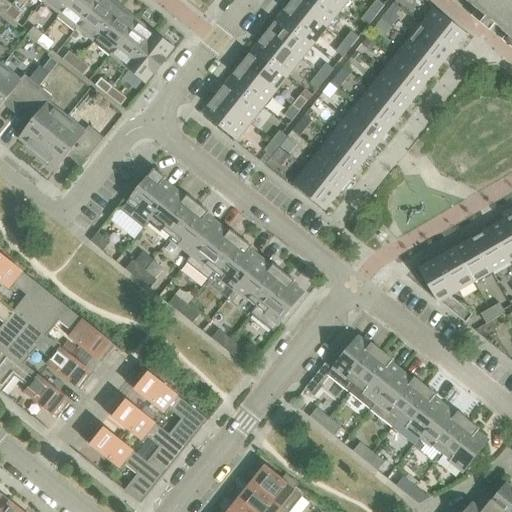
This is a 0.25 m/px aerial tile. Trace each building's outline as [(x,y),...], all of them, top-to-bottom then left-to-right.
[(0,0),(0,9),(6,14),(12,6),(4,0),(0,0)] [(44,0),(44,1),(60,14),(61,14),(72,0),(44,0)] [(75,32),(78,28),(77,28),(99,0),(72,0),(61,14),(60,14),(57,18),(75,32)] [(99,0),(77,28),(78,28),(94,41),(121,8),(110,0),(99,0)] [(323,0),(294,0),(293,2),(326,28),(338,12),(323,0)] [(323,0),(338,12),(348,0),(323,0)] [(511,0),(464,0),(511,38),(511,0)] [(378,1),(370,11),(377,17),(385,6),(378,1)] [(293,2),(280,18),(313,44),(326,28),(293,2)] [(402,10),(394,4),(387,13),(395,19),(402,10)] [(22,13),(12,6),(6,14),(16,22),(22,13)] [(94,41),(111,55),(138,22),(121,8),(94,41)] [(435,9),(421,26),(453,51),(456,47),(455,46),(462,37),(463,38),(466,34),(435,9)] [(370,26),(377,17),(370,11),(363,21),(370,26)] [(280,18),(267,34),(300,60),(313,44),(280,18)] [(393,29),(382,20),(376,27),(387,36),(393,29)] [(111,55),(128,68),(155,35),(154,35),(138,22),(111,55)] [(27,34),(38,43),(45,35),(34,26),(27,34)] [(450,54),(453,51),(421,26),(409,42),(440,67),(443,63),(442,62),(449,53),(450,54)] [(352,33),(344,43),(351,48),(359,38),(352,33)] [(155,34),(154,35),(155,35),(128,68),(146,82),(154,72),(156,74),(166,61),(164,60),(173,48),(155,34)] [(267,34),(254,50),(287,76),(300,60),(267,34)] [(54,42),(45,35),(38,43),(48,51),(54,42)] [(377,42),(369,36),(361,46),(369,52),(377,42)] [(438,70),(440,67),(409,42),(396,58),(427,83),(430,79),(429,78),(436,69),(438,70)] [(343,58),(351,48),(344,43),(337,53),(343,58)] [(254,50),(242,66),(275,92),(287,76),(254,50)] [(63,60),(73,68),(80,59),(70,51),(63,60)] [(364,58),(357,52),(351,59),(358,65),(364,58)] [(52,58),(43,69),(49,74),(58,63),(52,58)] [(425,86),(427,83),(396,58),(383,74),(414,99),(418,95),(416,94),(424,85),(425,86)] [(91,67),(80,59),(73,68),(84,76),(91,67)] [(327,65),(319,75),(325,80),(333,70),(327,65)] [(242,66),(229,82),(262,108),(275,92),(242,66)] [(20,81),(3,67),(0,69),(0,108),(9,97),(22,108),(39,87),(25,75),(20,81)] [(352,75),(344,68),(331,85),(339,91),(340,91),(352,75)] [(412,102),(414,99),(383,74),(370,90),(402,115),(405,111),(404,110),(411,101),(412,102)] [(319,89),(325,80),(319,75),(312,84),(319,89)] [(94,85),(107,95),(113,87),(100,78),(94,85)] [(229,82),(216,97),(249,124),(262,108),(229,82)] [(339,91),(331,85),(324,94),(331,100),(339,91)] [(54,98),(39,87),(22,108),(36,119),(20,139),(27,145),(25,147),(36,156),(67,118),(49,104),(54,98)] [(126,98),(113,87),(107,95),(120,105),(126,98)] [(399,118),(402,115),(370,90),(358,106),(389,131),(392,127),(391,126),(398,117),(399,118)] [(236,140),(249,124),(216,97),(203,114),(236,140)] [(302,97),(293,107),(300,113),(308,102),(302,97)] [(387,134),(389,131),(358,106),(345,122),(376,147),(379,143),(378,142),(385,133),(387,134)] [(293,121),(300,113),(293,107),(286,116),(293,121)] [(313,122),(319,114),(311,108),(305,115),(313,122)] [(300,138),(313,122),(305,115),(292,131),(300,138)] [(85,132),(67,118),(36,156),(48,165),(49,163),(57,169),(73,149),(87,160),(104,139),(89,127),(85,132)] [(374,150),(376,147),(345,122),(332,138),(363,163),(367,159),(365,158),(373,149),(374,150)] [(279,130),(271,141),(278,146),(286,136),(279,130)] [(286,136),(278,146),(289,155),(297,145),(286,136)] [(361,166),(363,163),(332,138),(319,154),(350,179),(354,175),(353,174),(360,165),(361,166)] [(270,156),(278,146),(271,141),(263,151),(270,156)] [(278,146),(270,156),(281,166),(289,155),(278,146)] [(348,182),(350,179),(319,154),(307,170),(338,195),(341,191),(340,190),(347,181),(348,182)] [(144,229),(150,221),(174,191),(163,182),(166,179),(154,169),(121,211),(144,229)] [(336,198),(338,195),(307,170),(294,186),(325,211),(328,207),(327,206),(334,197),(336,198)] [(184,199),(174,191),(150,221),(171,238),(198,204),(187,196),(184,199)] [(209,213),(198,204),(171,238),(192,255),(193,255),(217,225),(206,217),(209,213)] [(491,229),(509,261),(511,259),(511,225),(508,219),(491,229)] [(227,234),(217,225),(193,255),(192,255),(186,262),(209,281),(215,273),(214,273),(241,239),(230,230),(227,234)] [(474,239),(492,271),(510,261),(509,261),(491,229),(474,239)] [(90,242),(102,251),(109,243),(97,233),(90,242)] [(252,247),(241,239),(214,273),(215,273),(236,290),(260,260),(249,251),(252,247)] [(456,249),(475,281),(492,271),(474,239),(456,249)] [(439,259),(457,291),(475,281),(456,249),(439,259)] [(27,295),(15,311),(14,312),(30,325),(53,296),(0,253),(0,282),(11,291),(15,286),(27,295)] [(449,295),(457,291),(439,259),(419,271),(438,302),(466,324),(473,315),(449,295)] [(125,269),(138,279),(145,271),(132,260),(125,269)] [(270,268),(260,260),(236,290),(257,307),(284,273),(273,265),(270,268)] [(156,280),(145,271),(138,279),(149,288),(156,280)] [(295,282),(284,273),(257,307),(251,314),(274,332),(304,295),(292,286),(295,282)] [(181,314),(188,305),(194,298),(182,289),(169,304),(181,314)] [(46,337),(47,337),(59,321),(70,331),(67,336),(102,364),(115,347),(123,354),(124,353),(53,296),(30,325),(46,337)] [(0,319),(5,323),(0,329),(0,345),(8,352),(30,325),(14,312),(15,311),(0,299),(0,319)] [(500,304),(490,309),(496,319),(505,313),(500,304)] [(199,314),(188,305),(181,314),(193,323),(199,314)] [(481,314),(486,324),(496,319),(490,309),(481,314)] [(94,374),(47,337),(46,337),(30,325),(8,352),(24,365),(25,364),(37,349),(48,358),(44,363),(80,391),(94,374)] [(211,338),(224,348),(231,340),(218,329),(211,338)] [(357,338),(327,375),(350,393),(383,352),(372,343),(369,347),(357,338)] [(243,349),(231,340),(224,348),(236,357),(243,349)] [(0,362),(8,352),(0,345),(0,362)] [(52,386),(25,364),(24,365),(8,352),(0,362),(0,392),(48,431),(49,430),(2,392),(15,377),(26,386),(22,391),(58,419),(71,402),(59,392),(52,386)] [(393,361),(383,352),(350,393),(371,410),(401,373),(391,364),(393,361)] [(182,419),(169,435),(186,449),(208,421),(137,363),(136,364),(144,371),(131,387),(166,415),(170,410),(182,419)] [(412,381),(401,373),(371,410),(393,428),(399,421),(399,420),(426,386),(415,378),(412,381)] [(57,379),(52,386),(59,392),(65,385),(57,379)] [(437,395),(426,386),(399,420),(399,421),(420,437),(444,407),(434,399),(437,395)] [(160,447),(147,462),(147,463),(164,477),(186,449),(169,435),(123,397),(109,415),(144,443),(148,438),(160,447)] [(455,416),(444,407),(420,437),(442,454),(469,421),(458,412),(455,416)] [(310,418),(322,427),(329,418),(317,409),(310,418)] [(342,428),(329,418),(322,427),(335,437),(342,428)] [(480,429),(469,421),(442,454),(464,472),(488,442),(477,433),(480,429)] [(141,505),(164,477),(147,463),(147,462),(101,425),(87,442),(122,471),(126,466),(137,475),(125,490),(78,453),(77,454),(141,505)] [(353,452),(366,462),(373,453),(360,443),(353,452)] [(384,462),(373,453),(366,462),(377,471),(384,462)] [(266,467),(252,484),(281,508),(282,507),(296,490),(294,489),(298,484),(286,475),(283,480),(266,467)] [(409,475),(406,479),(416,487),(419,483),(409,475)] [(396,486),(409,496),(416,487),(406,479),(404,477),(396,486)] [(288,511),(282,507),(281,508),(252,484),(239,501),(252,511),(288,511)] [(494,508),(490,511),(511,511),(511,490),(506,485),(490,505),(494,508)] [(430,498),(416,487),(409,496),(419,505),(430,498)] [(0,511),(1,511),(9,503),(0,496),(0,511)] [(252,511),(239,501),(229,511),(252,511)] [(1,511),(19,511),(9,503),(1,511)]
